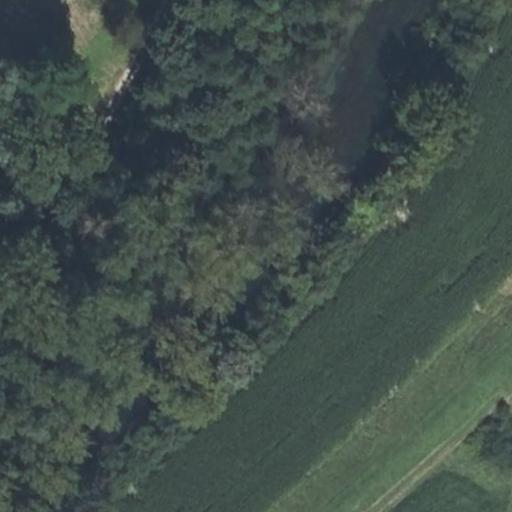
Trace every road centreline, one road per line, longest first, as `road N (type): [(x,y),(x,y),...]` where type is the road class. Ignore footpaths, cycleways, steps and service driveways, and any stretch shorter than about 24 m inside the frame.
road 1 (track): [(0,208),(94,146),(169,0)]
road 2 (track): [(511,341),(318,511)]
